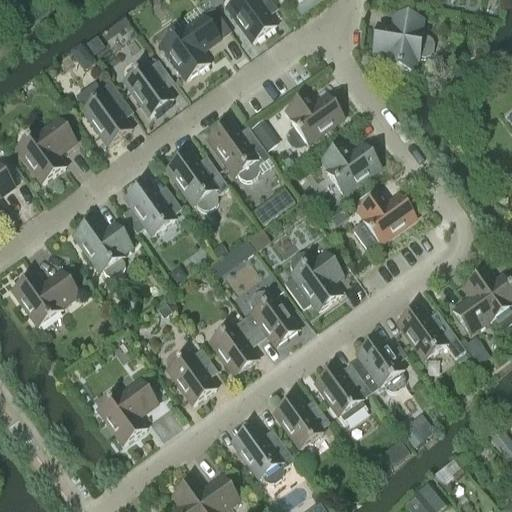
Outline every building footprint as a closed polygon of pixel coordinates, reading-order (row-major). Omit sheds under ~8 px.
[(220,0),(206,0),(214,11),(223,4),(220,0)] [(267,0),(240,0),(227,10),(254,47),(276,31),(266,17),(275,10),(267,0)] [(419,63),(419,61),(424,62),(430,60),(433,56),(434,49),(432,44),(428,40),(422,39),(423,37),(419,36),(422,23),(397,19),(395,32),(378,29),(374,56),(389,58),(387,71),(413,75),(415,63),(419,63)] [(200,57),(221,42),(205,20),(185,34),(183,32),(161,48),(187,85),(209,69),(200,57)] [(97,41),(87,48),(94,58),(104,51),(97,41)] [(86,57),(80,49),(72,54),(76,60),(81,60),(86,57)] [(151,121),(173,105),(163,91),(172,84),(158,65),(149,71),(146,68),(124,84),(151,121)] [(109,151),(131,135),(121,121),(131,114),(111,86),(100,94),(104,99),(83,113),(109,151)] [(307,148),(344,121),(328,99),(314,109),(307,99),(286,113),(294,124),(291,126),(307,148)] [(56,160),(77,145),(61,123),(41,138),(39,135),(17,151),(43,188),(65,172),(56,160)] [(258,141),(269,134),(263,125),(252,133),(258,141)] [(259,171),(270,162),(250,135),(241,142),(231,128),(209,143),(236,180),(238,179),(241,183),(246,186),(251,185),(257,181),(259,176),(259,171)] [(343,198),(380,171),(364,150),(350,160),(343,149),(322,164),(330,174),(327,176),(343,198)] [(217,200),(229,192),(209,164),(199,171),(189,157),(168,173),(194,210),(196,208),(199,213),(204,215),(210,215),(216,211),(218,206),(217,200)] [(0,219),(4,216),(0,211),(0,200),(15,190),(0,168),(0,219)] [(123,218),(137,238),(147,231),(153,240),(175,224),(172,220),(182,213),(168,194),(158,201),(148,187),(126,202),(133,211),(123,218)] [(365,228),(354,236),(367,254),(377,246),(379,248),(416,222),(400,200),(386,210),(379,199),(358,214),(366,224),(363,226),(365,228)] [(261,210),(253,215),(263,229),(271,223),(261,210)] [(343,213),(331,222),(336,230),(349,221),(343,213)] [(101,277),(103,275),(106,280),(111,282),(117,282),(123,277),(125,272),(124,267),(121,262),(123,261),(121,258),(132,251),(117,230),(106,238),(96,224),(75,240),(101,277)] [(247,244),(239,250),(247,261),(255,255),(247,244)] [(222,247),(213,253),(218,262),(227,256),(222,247)] [(291,272),(294,277),(292,278),(294,281),(284,288),(303,313),(313,306),(319,315),(341,299),(331,286),(341,278),(327,258),(316,265),(314,262),(312,264),(309,259),(304,257),(298,258),(293,262),(290,267),(291,272)] [(180,271),(170,277),(177,287),(186,280),(180,271)] [(491,327),(493,325),(496,330),(501,332),(507,332),(511,327),(511,313),(511,312),(511,311),(511,309),(511,308),(511,307),(511,291),(504,280),(495,286),(486,274),(464,290),(473,302),(453,317),(469,339),(489,324),(491,327)] [(59,313),(80,298),(64,276),(44,290),(35,278),(13,294),(39,331),(61,315),(59,313)] [(253,317),(243,324),(257,343),(267,336),(277,350),(298,335),(274,301),(272,302),(269,297),(264,295),(258,296),(253,300),(250,305),(251,310),(254,315),(252,316),(253,317)] [(166,307),(158,314),(163,320),(166,320),(172,316),(166,307)] [(455,362),(466,355),(440,319),(430,326),(420,312),(398,327),(425,364),(445,349),(455,362)] [(257,343),(243,324),(233,331),(233,330),(211,346),(235,380),(257,364),(247,350),(257,343)] [(475,340),(464,349),(471,358),(482,350),(475,340)] [(362,365),(353,371),(371,397),(381,390),(381,391),(383,390),(387,394),(392,397),(397,396),(403,392),(405,387),(405,381),(401,377),(403,375),(394,362),(404,355),(394,342),(385,349),(379,341),(357,357),(362,365)] [(194,410),(216,394),(206,380),(216,373),(202,353),(192,360),(189,357),(167,373),(194,410)] [(371,397),(353,371),(343,378),(338,371),(316,387),(346,429),(368,413),(362,404),(371,397)] [(481,378),(476,382),(482,390),(487,386),(481,378)] [(138,421),(158,407),(142,385),(122,399),(120,397),(98,413),(124,450),(147,434),(138,421)] [(274,416),(301,453),(323,437),(320,434),(330,427),(316,408),(306,414),(296,400),(274,416)] [(414,450),(424,442),(410,424),(400,432),(414,450)] [(255,430),(233,446),(260,483),(262,481),(265,486),(270,488),(275,488),(281,484),(283,479),(283,473),(295,465),(275,437),(265,444),(255,430)] [(511,452),(500,438),(491,446),(507,465),(511,460),(511,452)] [(400,445),(381,458),(390,471),(409,457),(400,445)] [(227,511),(240,503),(224,481),(204,496),(195,483),(173,499),(182,511),(180,511),(227,511)] [(415,502),(424,511),(446,511),(449,510),(430,489),(415,502)]
